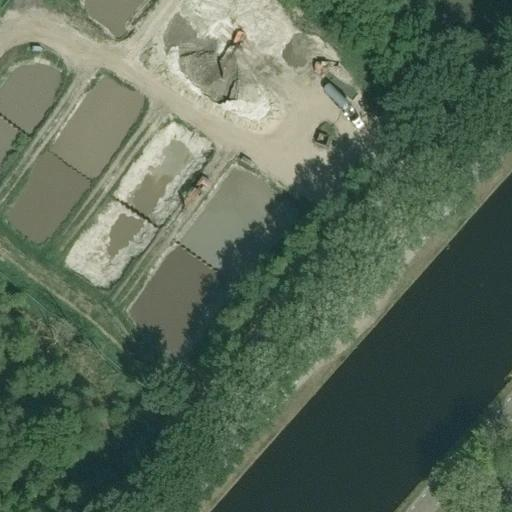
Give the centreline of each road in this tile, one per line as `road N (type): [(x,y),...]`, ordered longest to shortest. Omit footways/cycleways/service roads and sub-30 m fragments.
road 1 (unclassified): [(175,511),(511,138)]
road 2 (tertiary): [(421,511),(511,410)]
